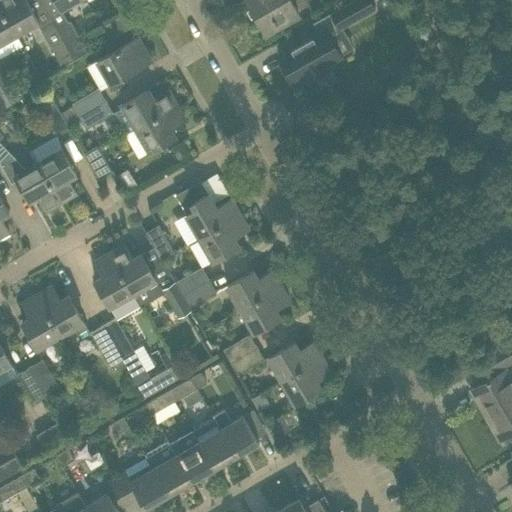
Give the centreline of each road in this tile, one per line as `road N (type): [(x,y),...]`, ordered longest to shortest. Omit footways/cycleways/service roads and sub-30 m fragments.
road 1 (unclassified): [(407,398),(258,136)]
road 2 (unclassified): [(0,285),(258,136)]
road 3 (unclassified): [(217,511),(407,398)]
road 4 (unclassified): [(258,136),(179,0)]
road 5 (unclassified): [(471,511),(407,398)]
